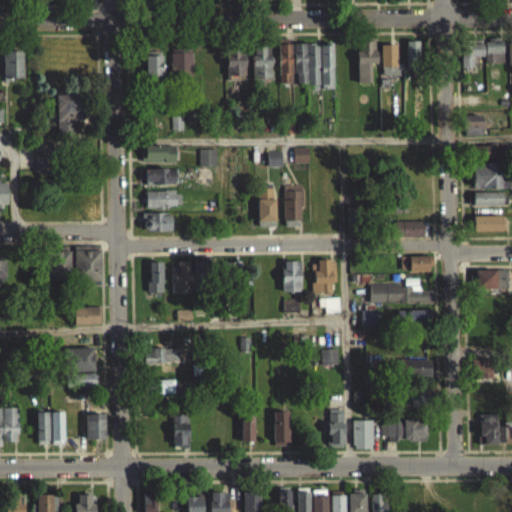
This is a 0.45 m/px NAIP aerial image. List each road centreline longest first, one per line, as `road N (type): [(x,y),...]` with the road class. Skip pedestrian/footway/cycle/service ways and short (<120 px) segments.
road 1 (residential): [(511,459),(0,464)]
road 2 (residential): [(511,16),(0,20)]
road 3 (residential): [(443,242),(116,243)]
road 4 (residential): [(115,232),(122,511)]
road 5 (residential): [(437,0),(443,237)]
road 6 (residential): [(108,0),(115,232)]
road 7 (residential): [(443,237),(449,460)]
